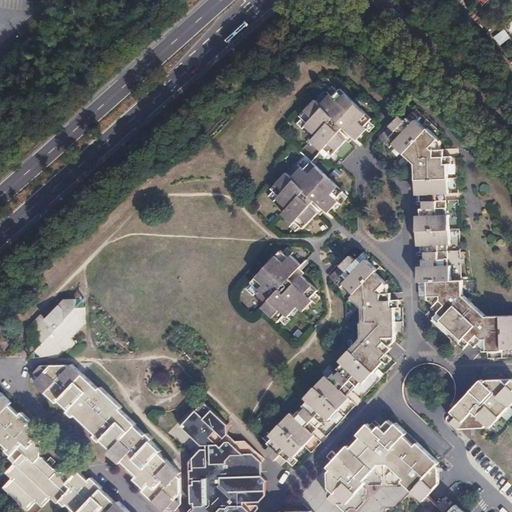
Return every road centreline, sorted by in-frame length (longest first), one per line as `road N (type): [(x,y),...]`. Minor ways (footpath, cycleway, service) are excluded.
road 1 (primary): [(0,238),(269,0)]
road 2 (primary): [(220,0),(0,196)]
road 3 (tertiary): [(511,140),(404,23)]
